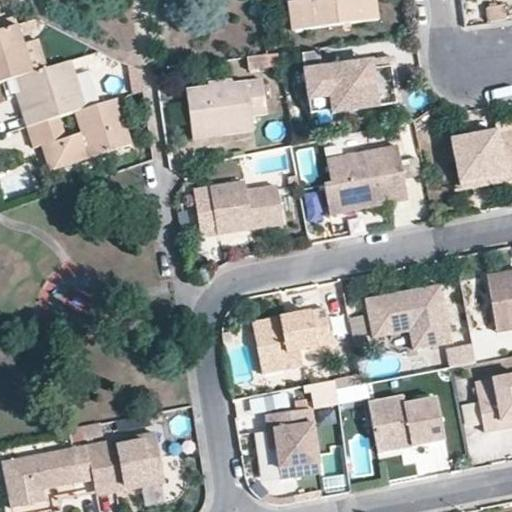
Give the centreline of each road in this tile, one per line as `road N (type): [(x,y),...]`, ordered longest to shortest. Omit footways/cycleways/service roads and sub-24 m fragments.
road 1 (residential): [(236,511),(197,305),(224,279),(511,227)]
road 2 (residential): [(342,511),(511,478)]
